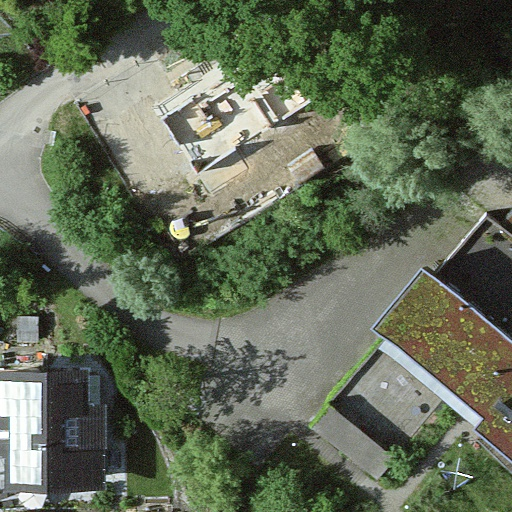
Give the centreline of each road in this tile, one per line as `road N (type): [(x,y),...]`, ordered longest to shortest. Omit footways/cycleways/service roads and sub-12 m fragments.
road 1 (residential): [(0,162),(140,318),(247,347),(432,225)]
road 2 (residential): [(182,0),(0,130)]
